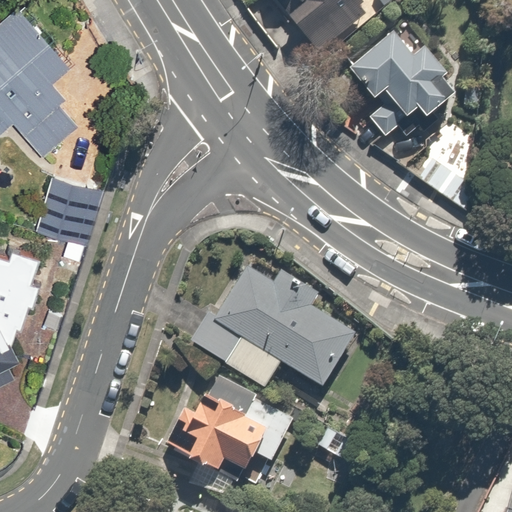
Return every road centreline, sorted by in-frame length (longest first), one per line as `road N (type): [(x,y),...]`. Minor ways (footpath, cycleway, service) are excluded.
road 1 (residential): [(20,511),(33,506),(79,438),(152,207),(192,159),(246,122)]
road 2 (secondary): [(511,299),(401,255),(336,213),(246,122)]
road 3 (secondary): [(246,122),(165,0)]
